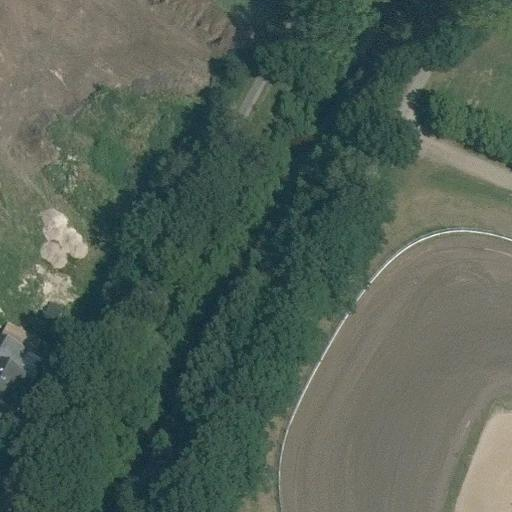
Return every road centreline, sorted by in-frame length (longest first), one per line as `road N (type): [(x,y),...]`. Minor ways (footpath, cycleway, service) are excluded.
road 1 (unclassified): [(28,511),(289,0)]
road 2 (unclassified): [(183,511),(442,0)]
road 3 (track): [(511,175),(379,127)]
